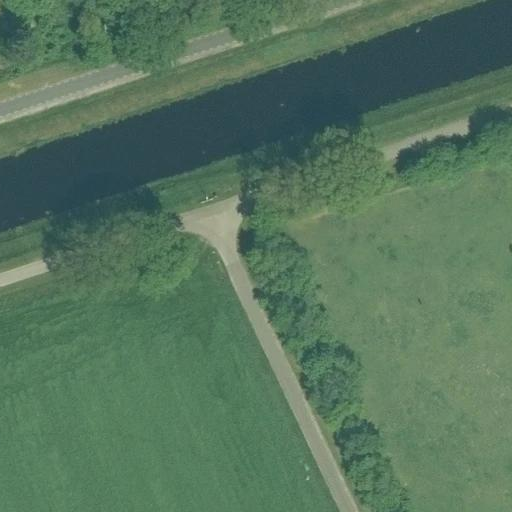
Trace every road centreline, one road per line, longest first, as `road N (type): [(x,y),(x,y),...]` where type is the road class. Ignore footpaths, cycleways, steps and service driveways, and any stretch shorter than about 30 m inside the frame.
road 1 (tertiary): [(0,110),(343,0)]
road 2 (unclassified): [(348,511),(208,215)]
road 3 (unclassified): [(208,215),(511,112)]
road 4 (unclassified): [(0,282),(208,215)]
